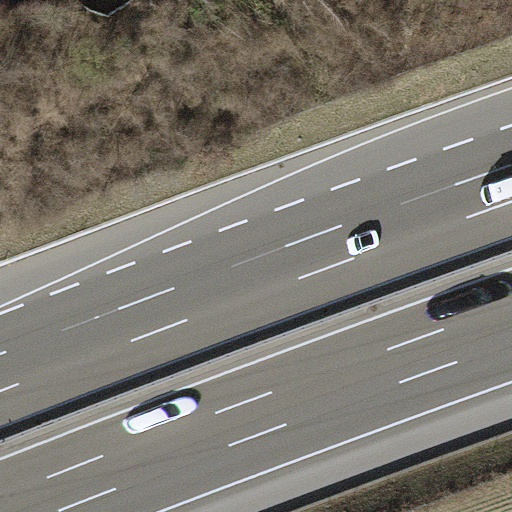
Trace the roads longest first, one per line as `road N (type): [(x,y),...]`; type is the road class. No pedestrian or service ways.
road 1 (motorway): [(511,184),(0,371)]
road 2 (motorway): [(15,511),(511,326)]
